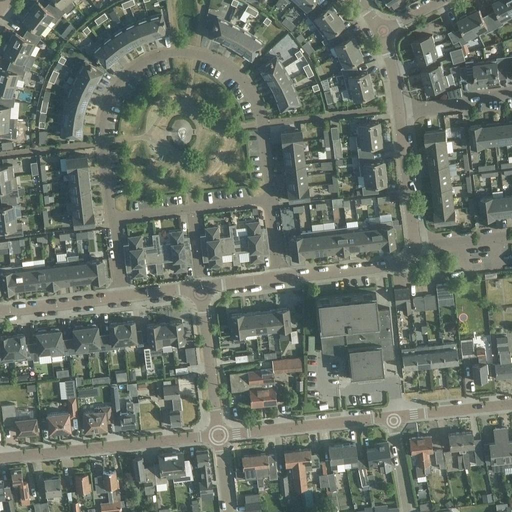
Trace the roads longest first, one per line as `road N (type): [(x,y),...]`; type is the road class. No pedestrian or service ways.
road 1 (residential): [(271,200),(267,125),(246,82),(217,62),(173,51),(127,75),(102,116),(111,220)]
road 2 (tertiary): [(0,459),(218,435)]
road 3 (tertiary): [(218,435),(392,418)]
road 4 (residential): [(111,220),(271,200)]
road 5 (residential): [(218,435),(200,288)]
road 6 (residential): [(279,277),(401,264),(415,247)]
road 7 (residential): [(415,247),(400,113)]
road 8 (residential): [(0,311),(120,297)]
road 9 (tertiary): [(392,418),(511,406)]
